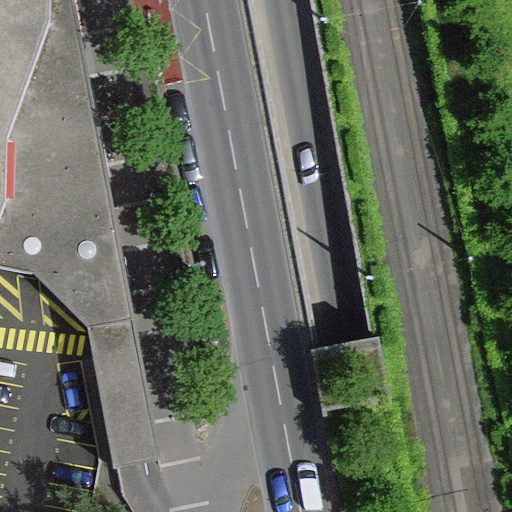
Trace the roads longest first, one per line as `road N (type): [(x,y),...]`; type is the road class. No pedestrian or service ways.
road 1 (primary): [(507,511),(474,330),(390,0)]
road 2 (primary): [(284,0),(386,511)]
road 3 (tertiary): [(206,0),(302,511)]
road 4 (primary): [(372,0),(452,511)]
road 5 (primary): [(511,215),(474,0)]
